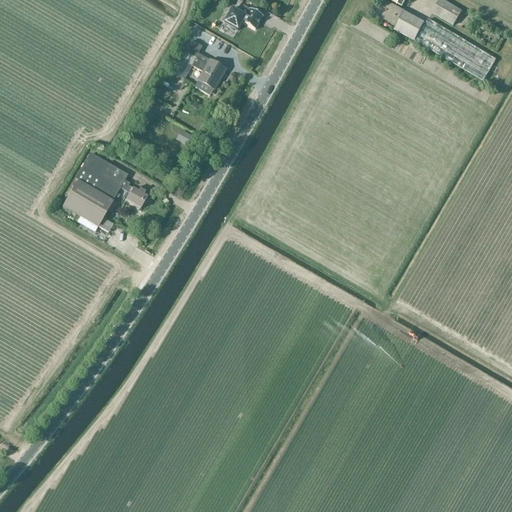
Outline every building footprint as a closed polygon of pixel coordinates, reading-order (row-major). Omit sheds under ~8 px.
[(462,13),(441,0),(440,0),(432,14),(454,27),(462,13)] [(425,24),(404,12),(382,1),(374,15),(397,27),(394,32),(415,43),(425,24)] [(231,10),(224,24),(238,32),(242,23),(243,24),(242,24),(255,31),(263,18),(250,11),(243,7),(239,15),(231,10)] [(496,60),(429,21),(416,42),(483,82),(496,60)] [(185,53),(173,75),(184,81),(192,68),(202,73),(197,81),(214,91),(226,71),(209,61),(198,55),(201,50),(191,44),(185,53)] [(176,64),(182,53),(177,50),(171,60),(176,64)] [(147,128),(154,117),(148,114),(142,124),(147,128)] [(184,132),(179,142),(187,146),(192,137),(184,132)] [(77,223),(95,233),(120,189),(130,195),(126,202),(131,205),(131,206),(139,211),(140,210),(140,211),(147,199),(143,196),(145,193),(141,191),(139,194),(133,190),(133,191),(128,187),(129,185),(124,182),(127,177),(91,155),(76,181),(78,182),(63,208),(80,218),(77,223)] [(115,230),(119,225),(114,221),(110,227),(115,230)] [(106,227),(103,232),(113,238),(116,232),(106,227)]
